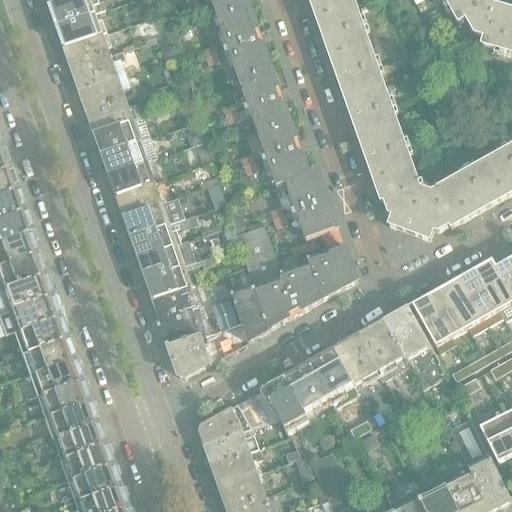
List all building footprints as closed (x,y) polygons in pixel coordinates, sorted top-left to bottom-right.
[(44,0),(45,0),(47,6),(50,8),(50,9),(75,0),(44,0)] [(106,13),(103,5),(99,6),(96,0),(75,0),(50,9),(51,10),(50,14),(52,19),(55,21),(58,30),(96,17),(106,13)] [(199,7),(197,0),(192,0),(185,3),(188,11),(199,7)] [(251,13),(246,0),(209,0),(215,17),(225,13),(226,18),(231,17),(232,20),(251,13)] [(356,8),(353,0),(308,0),(316,22),(356,8)] [(495,5),(491,0),(443,0),(458,25),(464,22),(468,29),(483,21),(490,23),(494,8),(495,5)] [(370,48),(356,8),(316,22),(330,63),(370,48)] [(501,56),(511,15),(511,13),(494,8),(490,23),(483,21),(468,29),(474,39),(483,42),(481,50),(501,56)] [(271,70),(263,48),(251,13),(232,20),(231,17),(226,18),(225,13),(215,17),(228,53),(241,90),(251,87),(249,83),(253,81),(252,77),(271,70)] [(511,15),(501,56),(511,58),(511,15)] [(103,38),(96,17),(58,30),(61,39),(60,43),(62,48),(65,50),(65,51),(103,38)] [(111,60),(108,51),(111,50),(107,37),(103,38),(65,51),(66,53),(65,56),(67,62),(70,64),(73,73),(111,60)] [(176,58),(170,39),(162,41),(168,61),(176,58)] [(456,55),(452,47),(444,51),(448,59),(456,55)] [(385,90),(378,69),(370,48),(330,63),(345,104),(385,90)] [(217,57),(215,49),(203,53),(206,61),(217,57)] [(126,78),(122,65),(125,64),(122,56),(111,60),(73,73),(76,82),(75,85),(77,90),(80,93),(80,94),(126,78)] [(220,65),(217,57),(206,61),(208,69),(220,65)] [(466,74),(461,66),(454,71),(459,78),(466,74)] [(292,129),(284,106),(271,70),(252,77),(253,81),(249,83),(251,87),(241,90),(250,112),(257,134),(266,131),(268,134),(272,133),(272,135),(292,129)] [(126,104),(123,95),(131,93),(126,78),(80,94),(81,96),(80,99),(82,105),(85,107),(86,110),(88,116),(126,104)] [(198,103),(191,79),(181,82),(189,106),(198,103)] [(154,93),(151,86),(135,92),(138,99),(150,94),(154,93)] [(400,131),(392,110),(385,90),(345,104),(359,145),(400,131)] [(152,99),(150,94),(138,99),(140,104),(152,99)] [(140,121),(136,108),(129,111),(126,104),(88,116),(91,125),(90,129),(92,134),(95,136),(95,137),(140,121)] [(238,115),(235,107),(223,111),(226,119),(238,115)] [(241,123),(238,115),(226,119),(229,127),(241,123)] [(143,120),(140,121),(95,137),(96,139),(95,142),(97,147),(100,149),(103,158),(150,141),(143,120)] [(309,178),(302,157),(292,129),(272,135),(272,133),(268,134),(266,131),(257,134),(277,190),(286,187),(309,178)] [(406,150),(400,131),(359,145),(373,185),(414,171),(406,150)] [(157,162),(150,141),(103,158),(106,167),(105,170),(107,176),(110,178),(110,179),(148,165),(151,164),(157,162)] [(511,197),(511,148),(488,162),(509,200),(511,197)] [(211,166),(206,151),(198,154),(203,169),(211,166)] [(220,162),(216,151),(208,154),(212,165),(220,162)] [(256,166),(253,158),(241,162),(244,170),(256,166)] [(509,200),(488,162),(468,174),(489,211),(509,200)] [(155,186),(148,165),(110,179),(111,180),(110,184),(112,189),(115,191),(117,199),(155,186)] [(258,175),(256,166),(244,170),(247,178),(258,175)] [(421,190),(414,171),(373,185),(381,206),(384,205),(421,190)] [(0,197),(14,193),(11,187),(13,182),(11,174),(6,172),(0,174),(0,197)] [(489,211),(468,174),(449,184),(470,222),(489,211)] [(339,231),(329,204),(319,175),(309,178),(286,187),(295,212),(284,216),(282,211),(271,215),(276,231),(288,227),(286,221),(297,218),(306,244),(321,239),(339,231)] [(211,189),(209,184),(200,187),(202,192),(211,189)] [(470,222),(449,184),(436,191),(437,192),(431,195),(428,193),(449,229),(451,232),(470,222)] [(163,207),(155,186),(117,199),(121,208),(120,212),(122,217),(124,219),(125,220),(163,207)] [(449,229),(428,193),(421,190),(384,205),(389,217),(392,219),(389,229),(430,244),(434,234),(438,236),(449,229)] [(0,220),(21,213),(19,207),(21,203),(18,195),(14,193),(0,197),(0,220)] [(132,241),(196,219),(193,213),(179,218),(177,214),(171,216),(167,206),(163,208),(163,207),(125,220),(125,222),(124,225),(126,231),(129,233),(132,241)] [(239,214),(236,206),(227,209),(229,217),(239,214)] [(29,235),(26,229),(28,224),(26,216),(21,214),(21,213),(0,220),(0,245),(28,236),(29,235)] [(180,247),(177,236),(184,234),(183,230),(198,224),(196,219),(132,241),(135,250),(134,253),(136,259),(139,261),(139,262),(180,247)] [(245,229),(242,219),(231,223),(234,232),(245,229)] [(324,303),(312,271),(283,281),(264,229),(236,239),(254,291),(257,298),(270,333),(281,327),(282,328),(311,311),(311,310),(324,303)] [(339,231),(321,239),(327,258),(346,251),(339,231)] [(0,268),(35,256),(32,248),(35,244),(33,237),(28,236),(0,245),(0,268)] [(316,251),(313,243),(291,251),(294,259),(316,251)] [(196,266),(189,245),(180,247),(139,262),(140,263),(139,267),(141,272),(144,274),(147,283),(196,266)] [(357,283),(346,251),(327,258),(328,261),(310,268),(312,271),(324,303),(356,286),(357,283)] [(43,278),(40,269),(43,265),(40,258),(36,257),(35,256),(0,268),(0,282),(3,292),(43,278)] [(194,289),(190,276),(199,273),(198,269),(210,265),(209,262),(196,266),(147,283),(150,292),(149,295),(151,300),(154,302),(154,304),(194,289)] [(511,265),(507,267),(506,266),(496,271),(492,264),(491,265),(511,301),(511,265)] [(511,301),(491,265),(475,274),(499,315),(500,314),(507,325),(511,321),(511,301)] [(499,315),(475,274),(460,282),(483,324),(499,315)] [(50,299),(47,290),(50,287),(48,280),(43,279),(43,278),(3,292),(11,313),(50,299)] [(483,324),(460,282),(444,291),(468,333),(483,324)] [(198,311),(195,303),(198,302),(194,289),(154,304),(154,305),(154,308),(155,314),(158,316),(162,326),(198,313),(198,311)] [(231,298),(228,290),(217,294),(220,302),(231,298)] [(270,333),(257,298),(254,291),(233,298),(236,305),(234,305),(241,326),(248,347),(270,334),(270,333)] [(468,333),(444,291),(428,300),(452,342),(468,333)] [(58,319),(55,312),(58,308),(55,301),(51,300),(50,299),(11,313),(18,334),(58,319)] [(452,342),(428,300),(412,309),(436,351),(452,342)] [(241,326),(234,305),(213,313),(220,333),(241,326)] [(210,336),(201,310),(198,311),(198,313),(162,326),(166,336),(165,339),(166,345),(169,347),(170,350),(210,336)] [(447,381),(408,311),(384,326),(405,365),(422,394),(447,381)] [(65,341),(62,333),(65,329),(63,322),(58,321),(58,319),(18,334),(26,355),(65,341)] [(185,383),(248,347),(241,326),(220,333),(210,336),(170,350),(169,351),(179,380),(185,383)] [(405,365),(384,326),(333,354),(356,393),(405,365)] [(73,362),(70,354),(73,350),(70,343),(66,342),(65,341),(26,355),(33,376),(73,362)] [(503,359),(511,354),(511,343),(499,351),(503,359)] [(488,368),(503,359),(499,351),(484,359),(488,368)] [(488,368),(484,359),(479,352),(464,361),(468,368),(472,377),(488,368)] [(14,359),(13,354),(2,358),(3,363),(14,359)] [(356,393),(333,354),(283,382),(306,421),(356,393)] [(81,385),(77,375),(80,372),(78,364),(73,364),(73,362),(33,376),(41,398),(81,385)] [(511,374),(506,364),(490,373),(496,383),(511,374)] [(457,385),(472,377),(468,368),(452,377),(457,385)] [(481,391),(476,382),(475,381),(460,390),(465,400),(481,391)] [(306,421),(283,382),(263,394),(279,424),(287,438),(309,425),(306,421)] [(88,405),(85,396),(88,393),(85,386),(81,385),(41,398),(48,419),(88,405)] [(265,428),(279,424),(263,394),(200,429),(198,436),(204,450),(206,449),(206,451),(251,435),(266,428),(265,428)] [(95,426),(92,418),(95,414),(93,407),(88,406),(88,405),(48,419),(55,440),(95,426)] [(391,441),(415,428),(408,415),(384,429),(391,441)] [(450,432),(443,420),(446,418),(445,416),(437,419),(438,422),(436,424),(443,439),(451,435),(450,432)] [(375,428),(370,417),(362,421),(367,432),(375,428)] [(511,433),(504,418),(480,430),(499,469),(511,463),(511,433)] [(498,511),(511,506),(491,464),(480,443),(479,441),(470,422),(450,432),(451,435),(468,468),(471,474),(469,475),(487,511),(498,511)] [(103,448),(100,439),(103,435),(100,428),(96,427),(95,426),(55,440),(63,462),(103,448)] [(214,473),(269,455),(267,450),(258,453),(254,440),(253,440),(251,435),(206,451),(208,458),(207,461),(209,466),(212,468),(214,473)] [(353,444),(348,435),(343,438),(348,447),(353,444)] [(374,437),(359,445),(365,456),(380,448),(374,437)] [(44,445),(42,440),(30,444),(32,449),(44,445)] [(110,468),(107,460),(110,456),(108,449),(103,448),(63,462),(70,483),(110,468)] [(298,463),(295,454),(288,456),(291,465),(298,463)] [(260,477),(256,465),(271,460),(269,455),(214,473),(216,478),(215,482),(217,487),(220,489),(220,491),(260,477)] [(359,511),(349,490),(344,479),(333,457),(311,467),(313,473),(314,473),(318,482),(328,503),(332,511),(359,511)] [(118,490),(115,481),(118,478),(115,471),(111,470),(110,468),(70,483),(78,504),(118,490)] [(487,511),(469,475),(471,474),(468,468),(415,493),(415,492),(414,493),(423,511),(487,511)] [(267,497),(260,477),(220,491),(221,492),(220,495),(222,501),(224,503),(227,511),(232,511),(266,500),(265,498),(267,497)] [(328,503),(318,482),(311,485),(321,506),(322,506),(328,503)] [(122,511),(125,511),(122,502),(125,499),(123,492),(118,491),(118,490),(78,504),(80,511),(122,511)] [(423,511),(414,493),(389,505),(391,511),(423,511)] [(274,511),(273,507),(269,508),(266,500),(232,511),(274,511)]
